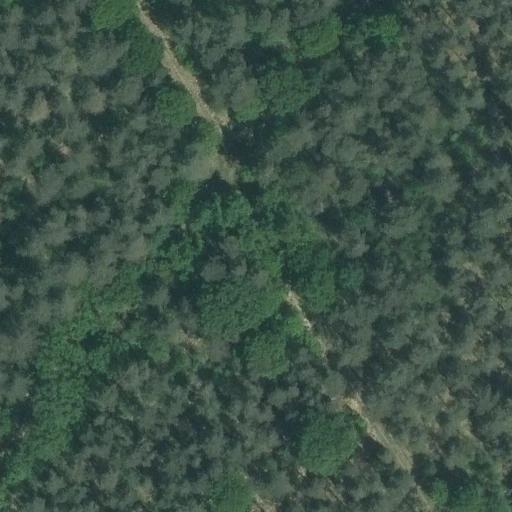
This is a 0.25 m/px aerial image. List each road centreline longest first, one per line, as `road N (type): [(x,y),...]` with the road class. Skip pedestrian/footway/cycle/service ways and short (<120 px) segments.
road 1 (track): [(431,511),(227,176),(98,339)]
road 2 (track): [(0,467),(98,339)]
